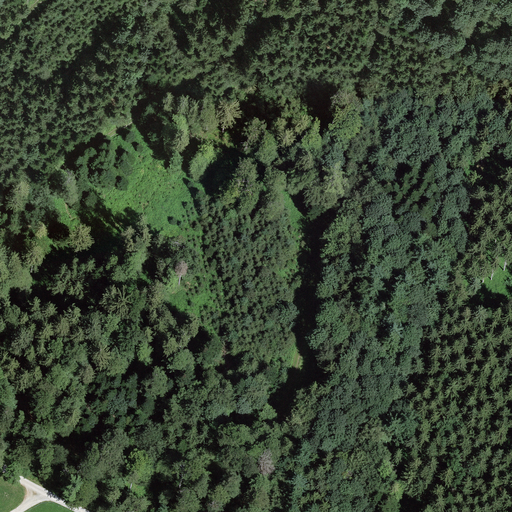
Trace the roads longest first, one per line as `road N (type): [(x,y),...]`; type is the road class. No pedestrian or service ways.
road 1 (track): [(294,0),(73,161),(0,248)]
road 2 (track): [(379,0),(309,303)]
road 3 (track): [(253,511),(309,303)]
